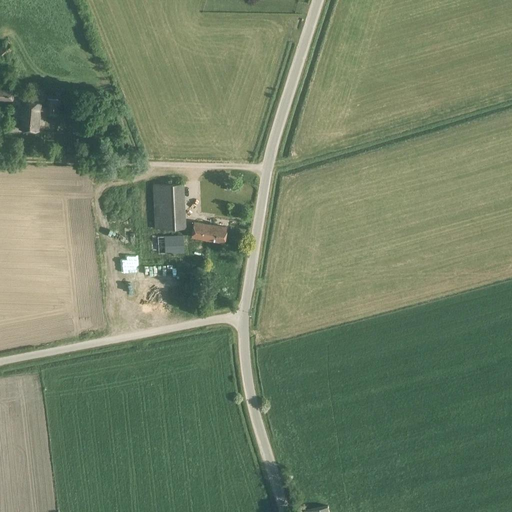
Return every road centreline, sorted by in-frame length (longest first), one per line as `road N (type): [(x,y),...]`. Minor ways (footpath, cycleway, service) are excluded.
road 1 (tertiary): [(243,316),(266,169),(317,0)]
road 2 (track): [(266,169),(0,160)]
road 3 (unclassified): [(0,360),(243,316)]
road 4 (tertiary): [(281,511),(246,378),(243,316)]
